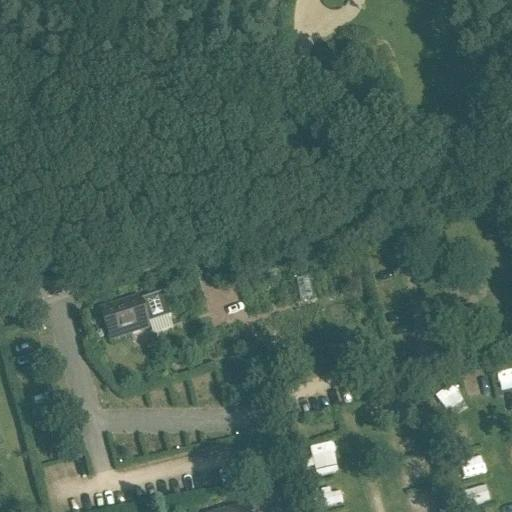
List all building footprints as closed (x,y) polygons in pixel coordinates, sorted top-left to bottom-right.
[(357,269),(343,272),(347,291),(361,288),(357,269)] [(139,299),(100,312),(110,342),(149,329),(148,327),(170,319),(163,296),(140,303),(139,299)] [(275,351),(256,357),(261,376),(281,370),(275,351)] [(321,449),(301,456),(309,478),(329,471),(321,449)] [(417,454),(401,461),(410,483),(426,476),(417,454)] [(404,488),(405,508),(431,507),(430,487),(404,488)]
